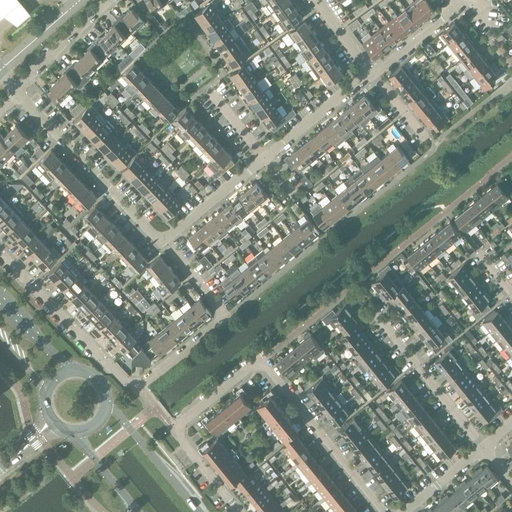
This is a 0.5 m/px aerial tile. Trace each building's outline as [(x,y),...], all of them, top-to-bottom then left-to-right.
[(0,0),(0,20),(5,16),(18,25),(31,13),(19,0),(0,0)] [(169,2),(168,0),(146,0),(155,12),(169,2)] [(271,0),(269,1),(265,5),(271,13),(276,10),(289,0),(271,0)] [(282,19),(297,8),(290,0),(289,0),(276,10),(282,19)] [(435,9),(427,0),(415,0),(414,1),(426,16),(435,9)] [(414,1),(406,8),(418,23),(426,16),(414,1)] [(365,3),(359,7),(362,11),(368,7),(365,3)] [(202,23),(216,13),(210,4),(195,14),(202,23)] [(362,11),(359,7),(353,12),(356,16),(362,11)] [(367,11),(370,15),(376,11),(373,7),(367,11)] [(122,14),(118,19),(132,33),(144,21),(132,8),(124,16),(122,14)] [(285,31),(303,18),(297,8),(282,19),(278,22),(285,31)] [(418,23),(406,8),(397,15),(409,30),(418,23)] [(370,15),(367,11),(361,16),(364,20),(370,15)] [(208,32),(223,22),(216,13),(202,23),(208,32)] [(394,17),(389,22),(401,37),(409,30),(397,15),(395,13),(392,15),(394,17)] [(348,25),(352,31),(361,24),(357,18),(348,25)] [(115,25),(107,32),(120,45),(132,33),(118,19),(113,23),(115,25)] [(305,20),(286,33),(293,43),(297,40),(311,29),(305,20)] [(214,41),(229,30),(223,22),(208,32),(214,41)] [(401,37),(389,22),(380,29),(393,43),(401,37)] [(455,22),(440,34),(447,43),(462,31),(455,22)] [(311,29),(297,40),(303,48),(318,38),(311,29)] [(380,29),(372,35),(384,50),(393,43),(380,29)] [(221,49),(235,39),(229,30),(214,41),(221,49)] [(462,31),(447,43),(454,52),(470,39),(466,34),(465,35),(462,31)] [(98,38),(93,42),(107,57),(120,45),(107,32),(100,39),(98,38)] [(502,33),(496,38),(499,41),(505,37),(502,33)] [(384,50),(372,35),(363,42),(375,57),(384,50)] [(239,36),(235,39),(221,49),(227,58),(241,48),(246,45),(239,36)] [(299,51),(305,60),(324,47),(318,38),(303,48),(299,51)] [(470,39),(454,52),(460,60),(476,48),(472,44),(474,43),(470,39)] [(83,56),(95,68),(107,57),(93,42),(89,46),(90,48),(83,56)] [(436,52),(429,43),(423,48),(430,56),(436,52)] [(324,47),(305,60),(312,69),(330,56),(324,47)] [(234,67),(248,57),(241,48),(227,58),(234,67)] [(476,48),(460,60),(467,68),(483,55),(482,56),(476,48)] [(134,53),(130,49),(126,52),(131,57),(134,53)] [(421,50),(415,54),(418,58),(424,54),(421,50)] [(483,55),(467,68),(474,77),(489,65),(486,61),(487,60),(483,55)] [(73,61),(69,66),(86,83),(90,79),(91,76),(89,74),(95,68),(83,56),(75,63),(73,61)] [(318,78),(322,75),(337,64),(330,56),(312,69),(318,78)] [(436,66),(440,63),(435,57),(431,60),(436,66)] [(425,61),(432,69),(436,66),(431,60),(430,61),(428,58),(425,61)] [(249,60),(230,73),(231,74),(237,83),(251,72),(255,70),(249,60)] [(121,71),(126,66),(121,61),(116,66),(121,71)] [(129,83),(142,71),(134,63),(121,75),(129,83)] [(404,63),(389,75),(396,84),(411,72),(404,63)] [(440,63),(436,66),(440,72),(444,69),(440,63)] [(337,64),(322,75),(329,84),(343,74),(337,64)] [(489,65),(474,77),(484,89),(496,80),(493,76),(496,74),(489,65)] [(66,72),(58,79),(71,92),(77,86),(78,88),(81,88),(86,83),(69,66),(64,70),(66,72)] [(436,66),(432,69),(437,75),(440,72),(436,66)] [(129,83),(124,88),(132,96),(137,91),(149,79),(142,71),(129,83)] [(251,72),(237,83),(243,91),(258,81),(251,72)] [(411,72),(396,84),(403,92),(418,80),(411,72)] [(446,76),(451,82),(455,79),(450,73),(446,76)] [(444,87),(448,84),(444,78),(440,81),(444,87)] [(54,91),(49,95),(58,104),(71,92),(58,79),(50,87),(54,91)] [(144,99),(157,86),(149,79),(137,91),(144,99)] [(455,79),(451,82),(457,90),(461,87),(455,79)] [(418,80),(403,92),(410,101),(425,89),(418,80)] [(258,81),(243,91),(249,100),(264,90),(258,81)] [(448,84),(444,87),(449,93),(453,89),(448,84)] [(152,107),(164,94),(157,86),(144,99),(152,107)] [(428,86),(425,89),(410,101),(417,109),(432,97),(435,94),(428,86)] [(473,102),(461,87),(457,90),(469,105),(473,102)] [(264,90),(249,100),(256,109),(270,99),(264,90)] [(159,114),(172,102),(164,94),(152,107),(159,114)] [(365,94),(356,101),(367,115),(370,118),(379,111),(376,108),(365,94)] [(432,97),(417,109),(424,118),(439,105),(432,97)] [(270,99),(256,109),(262,118),(277,107),(270,99)] [(356,101),(348,108),(359,122),(362,126),(371,119),(370,118),(367,115),(356,101)] [(467,107),(462,101),(459,104),(463,110),(467,107)] [(75,115),(84,106),(80,102),(71,111),(75,115)] [(167,122),(180,110),(172,102),(159,114),(167,122)] [(439,105),(424,118),(431,126),(434,124),(437,127),(449,118),(445,113),(450,109),(443,102),(439,105)] [(75,120),(82,128),(95,116),(99,113),(91,104),(75,120)] [(277,107),(262,118),(269,127),(283,117),(286,121),(297,113),(293,109),(283,116),(277,107)] [(173,121),(181,129),(194,116),(186,108),(173,121)] [(350,128),(359,122),(348,108),(339,115),(350,128)] [(354,132),(350,128),(339,115),(331,121),(345,139),(354,132)] [(82,128),(90,136),(103,124),(95,116),(82,128)] [(184,141),(189,136),(201,124),(194,116),(181,129),(177,133),(184,141)] [(107,120),(103,124),(90,136),(97,144),(110,131),(115,127),(107,120)] [(326,132),(334,142),(337,146),(345,139),(331,121),(322,128),(326,132)] [(9,132),(21,144),(29,137),(17,124),(9,132)] [(201,124),(189,136),(196,144),(209,132),(201,124)] [(334,142),(326,132),(322,128),(314,135),(325,149),(334,142)] [(0,137),(14,152),(21,144),(9,132),(4,136),(0,131),(0,137)] [(97,144),(105,152),(118,139),(110,131),(97,144)] [(196,144),(204,152),(216,139),(209,132),(196,144)] [(317,156),(325,149),(314,135),(306,142),(317,156)] [(0,153),(6,159),(14,152),(0,137),(0,153)] [(105,152),(112,159),(125,147),(118,139),(105,152)] [(211,160),(224,147),(216,139),(204,152),(211,160)] [(308,162),(317,156),(306,142),(297,148),(308,162)] [(125,147),(112,159),(120,167),(136,152),(128,144),(125,147)] [(389,152),(402,168),(408,163),(406,161),(409,159),(398,145),(389,152)] [(36,160),(45,151),(40,147),(32,155),(36,160)] [(211,160),(207,164),(214,171),(212,173),(213,176),(216,179),(229,168),(235,163),(230,158),(232,155),(224,147),(211,160)] [(300,169),(308,162),(297,148),(288,156),(300,169)] [(42,174),(59,157),(51,149),(35,166),(42,174)] [(396,173),(402,168),(389,152),(381,159),(392,173),(394,171),(396,173)] [(369,162),(385,181),(391,177),(390,175),(392,173),(381,159),(377,155),(369,162)] [(54,178),(67,165),(59,157),(42,174),(50,181),(54,178)] [(135,157),(122,170),(130,178),(143,165),(135,157)] [(379,186),(385,181),(369,162),(360,168),(375,187),(378,185),(379,186)] [(24,163),(18,168),(22,173),(28,167),(24,163)] [(61,185),(74,173),(67,165),(54,178),(61,185)] [(143,165),(130,178),(138,185),(151,173),(143,165)] [(375,187),(360,168),(352,175),(368,195),(374,190),(373,189),(375,187)] [(69,193),(82,181),(74,173),(61,185),(69,193)] [(151,173),(138,185),(145,193),(158,181),(151,173)] [(316,182),(321,178),(317,174),(312,178),(316,182)] [(306,175),(300,179),(308,188),(313,184),(306,175)] [(362,200),(368,195),(352,175),(348,179),(351,183),(347,186),(358,200),(361,198),(362,200)] [(202,190),(202,189),(205,187),(198,180),(195,183),(202,190)] [(69,193),(65,197),(73,205),(76,201),(89,188),(82,181),(69,193)] [(158,181),(145,193),(153,201),(166,189),(158,181)] [(248,188),(259,202),(268,195),(257,181),(248,188)] [(498,182),(489,189),(501,204),(510,197),(498,182)] [(358,200),(347,186),(339,193),(351,209),(357,204),(356,202),(358,200)] [(84,209),(97,197),(89,188),(76,201),(84,209)] [(251,209),(259,202),(248,188),(240,195),(251,209)] [(166,189),(153,201),(160,209),(173,196),(166,189)] [(481,196),(493,211),(501,204),(489,189),(481,196)] [(0,206),(9,199),(1,191),(0,192),(0,206)] [(345,213),(351,209),(339,193),(330,200),(342,214),(344,212),(345,213)] [(243,216),(251,209),(240,195),(231,202),(243,216)] [(173,196),(160,209),(168,217),(181,205),(173,196)] [(481,196),(472,203),(484,218),(493,211),(481,196)] [(0,221),(16,206),(9,199),(0,206),(0,221)] [(339,216),(342,214),(330,200),(322,207),(335,222),(340,217),(339,216)] [(231,202),(223,209),(234,222),(237,226),(245,219),(243,216),(231,202)] [(319,203),(311,210),(324,228),(327,225),(329,227),(335,222),(322,207),(319,203)] [(472,203),(464,210),(476,225),(484,218),(472,203)] [(96,205),(83,217),(91,225),(103,213),(96,205)] [(7,230),(20,218),(24,214),(16,206),(0,221),(0,228),(3,226),(7,230)] [(226,229),(234,222),(223,209),(215,215),(226,229)] [(455,217),(467,232),(476,225),(464,210),(455,217)] [(90,225),(87,229),(95,237),(95,236),(98,233),(111,221),(103,213),(91,225),(90,225)] [(228,232),(226,229),(215,215),(206,222),(217,236),(220,239),(228,232)] [(5,241),(8,244),(27,226),(20,218),(7,230),(12,235),(5,241)] [(300,225),(312,240),(318,235),(317,234),(320,231),(309,218),(300,225)] [(103,244),(118,229),(111,221),(98,233),(95,236),(103,244)] [(306,245),(312,240),(300,225),(297,221),(293,225),(295,228),(291,231),(303,245),(305,243),(306,245)] [(451,221),(442,228),(454,242),(462,235),(451,221)] [(209,243),(217,236),(206,222),(198,229),(209,243)] [(45,230),(48,233),(54,227),(50,224),(45,230)] [(18,241),(22,246),(35,233),(27,226),(8,244),(11,247),(18,241)] [(454,242),(442,228),(433,235),(445,249),(454,242)] [(113,249),(126,236),(118,229),(103,244),(102,244),(110,252),(113,249)] [(209,243),(198,229),(189,236),(200,250),(209,243)] [(300,247),(303,245),(291,231),(283,238),(295,254),(301,249),(300,247)] [(20,257),(23,260),(42,241),(35,233),(22,246),(27,250),(20,257)] [(437,256),(445,249),(433,235),(425,241),(437,256)] [(126,236),(113,249),(121,257),(133,244),(126,236)] [(289,258),(295,254),(283,238),(275,245),(286,259),(288,257),(289,258)] [(33,257),(37,261),(50,249),(42,241),(23,260),(26,263),(33,257)] [(437,256),(425,241),(417,248),(428,263),(437,256)] [(133,244),(121,257),(128,264),(141,252),(133,244)] [(283,261),(286,259),(275,245),(270,249),(268,246),(267,246),(264,249),(279,267),(285,262),(283,261)] [(420,270),(428,263),(417,248),(408,255),(420,270)] [(45,269),(58,257),(50,249),(37,261),(45,269)] [(255,255),(269,272),(271,270),(273,272),(279,267),(264,249),(255,255)] [(504,253),(501,256),(502,258),(504,260),(507,257),(511,255),(507,251),(504,253)] [(141,252),(128,264),(136,272),(149,260),(141,252)] [(154,275),(167,264),(160,255),(147,266),(154,275)] [(200,259),(208,269),(213,265),(205,255),(200,259)] [(267,274),(269,272),(255,255),(247,262),(249,265),(262,281),(268,276),(267,274)] [(53,278),(47,284),(50,287),(73,265),(65,257),(61,261),(48,273),(53,278)] [(160,284),(174,272),(167,264),(154,275),(160,284)] [(381,275),(371,283),(379,292),(393,280),(398,276),(388,264),(378,272),(381,275)] [(464,264),(449,276),(456,285),(471,273),(464,264)] [(73,265),(50,287),(53,291),(59,284),(64,289),(80,273),(73,265)] [(112,265),(106,271),(110,275),(116,269),(112,265)] [(256,286),(262,281),(249,265),(241,272),(252,286),(255,284),(256,286)] [(238,268),(229,275),(245,294),(251,290),(250,288),(252,286),(241,272),(238,268)] [(68,293),(62,300),(65,303),(84,284),(88,280),(81,272),(80,273),(64,289),(68,293)] [(163,296),(181,281),(174,272),(160,284),(156,287),(163,296)] [(471,273),(456,285),(463,293),(477,281),(471,273)] [(229,275),(220,282),(235,300),(238,298),(239,299),(245,294),(229,275)] [(400,288),(393,280),(379,292),(386,301),(389,298),(389,297),(400,288)] [(477,281),(463,293),(470,302),(484,290),(477,281)] [(84,284),(65,303),(68,306),(74,300),(79,304),(92,292),(84,284)] [(396,306),(411,294),(403,285),(400,288),(389,297),(389,298),(396,306)] [(484,290),(470,302),(474,308),(473,309),(472,313),(477,319),(478,319),(491,308),(487,302),(491,298),(484,290)] [(92,292),(79,304),(83,309),(77,315),(80,318),(99,300),(92,292)] [(132,300),(136,304),(140,300),(144,297),(140,292),(135,296),(132,300)] [(403,314),(417,302),(411,294),(396,306),(403,314)] [(192,306),(204,321),(210,316),(209,315),(212,312),(201,298),(192,306)] [(99,300),(80,318),(83,322),(89,315),(94,320),(107,308),(99,300)] [(147,308),(140,300),(136,304),(143,311),(147,308)] [(409,322),(424,311),(417,302),(403,314),(409,322)] [(346,304),(336,312),(333,309),(322,318),(326,323),(328,323),(330,322),(334,328),(338,324),(353,313),(346,304)] [(136,310),(131,305),(127,309),(132,313),(136,310)] [(183,312),(195,326),(197,324),(198,326),(204,321),(192,306),(183,312)] [(107,308),(94,320),(98,325),(92,331),(95,334),(114,315),(107,308)] [(416,331),(431,319),(424,311),(409,322),(416,331)] [(490,331),(505,319),(497,311),(483,323),(490,331)] [(175,319),(188,335),(193,330),(192,328),(195,326),(183,312),(175,319)] [(356,324),(360,321),(353,313),(338,324),(345,332),(345,333),(356,324)] [(114,315),(95,334),(98,337),(104,331),(109,335),(122,323),(114,315)] [(447,320),(450,325),(452,325),(457,321),(452,315),(447,320)] [(167,326),(178,340),(180,338),(182,339),(188,335),(175,319),(167,326)] [(423,339),(438,327),(431,319),(416,331),(423,339)] [(497,340),(511,328),(505,319),(490,331),(497,340)] [(124,321),(122,323),(109,335),(113,340),(107,346),(110,349),(129,331),(132,328),(124,321)] [(348,344),(363,332),(356,324),(345,333),(345,332),(341,335),(348,344)] [(158,333),(171,348),(177,343),(175,342),(178,340),(167,326),(158,333)] [(444,332),(443,333),(438,327),(423,339),(430,348),(431,347),(436,353),(453,339),(447,332),(444,332)] [(503,348),(511,341),(511,328),(497,340),(503,348)] [(466,333),(471,340),(475,344),(478,341),(475,337),(469,330),(466,333)] [(129,331),(110,349),(113,353),(119,346),(124,351),(136,338),(129,331)] [(305,339),(302,341),(314,355),(316,358),(325,351),(309,331),(304,335),(304,337),(305,339)] [(355,353),(370,341),(363,332),(348,344),(355,353)] [(150,339),(161,353),(163,351),(165,353),(171,348),(158,333),(150,339)] [(136,338),(124,351),(127,348),(133,354),(132,360),(142,361),(143,345),(136,338)] [(143,345),(142,361),(151,361),(152,355),(158,350),(161,354),(161,353),(150,339),(143,345)] [(302,341),(294,347),(306,362),(314,355),(302,341)] [(362,361),(376,349),(370,341),(355,353),(362,361)] [(510,356),(511,355),(511,341),(503,348),(510,356)] [(442,370),(457,358),(461,355),(452,344),(444,350),(446,352),(435,361),(442,370)] [(306,362),(294,347),(286,354),(297,369),(306,362)] [(361,360),(357,364),(364,372),(368,369),(369,369),(383,358),(376,349),(362,361),(361,360)] [(297,369),(286,354),(283,357),(281,354),(275,359),(291,379),(299,372),(297,369)] [(375,378),(390,366),(383,358),(369,369),(375,378)] [(449,378),(464,366),(457,358),(442,370),(449,378)] [(486,362),(489,366),(494,362),(491,358),(486,362)] [(390,366),(375,378),(382,387),(397,375),(390,366)] [(456,387),(471,375),(464,366),(449,378),(456,387)] [(471,375),(456,387),(463,395),(477,383),(471,375)] [(323,378),(308,390),(315,399),(330,387),(323,378)] [(357,378),(354,381),(361,390),(364,387),(357,378)] [(401,380),(387,391),(394,400),(408,388),(401,380)] [(477,383),(463,395),(470,403),(484,391),(477,383)] [(224,406),(239,424),(243,420),(239,416),(252,405),(246,398),(249,395),(242,386),(237,390),(239,393),(224,406)] [(330,387),(315,399),(322,407),(337,395),(330,387)] [(408,388),(394,400),(400,409),(415,397),(408,388)] [(263,422),(267,427),(285,412),(272,397),(275,395),(271,389),(262,397),(265,400),(257,406),(268,419),(263,422)] [(484,391),(470,403),(476,412),(491,400),(484,391)] [(337,395),(322,407),(329,416),(343,404),(337,395)] [(415,397),(400,409),(407,417),(422,405),(415,397)] [(491,400),(476,412),(484,421),(488,417),(491,421),(504,410),(494,397),(491,400)] [(343,404),(329,416),(336,424),(350,412),(343,404)] [(422,405),(407,417),(414,425),(429,414),(422,405)] [(235,427),(239,424),(224,406),(209,418),(207,415),(202,419),(209,428),(212,425),(218,433),(231,423),(235,427)] [(285,412),(267,427),(269,430),(274,426),(288,444),(297,436),(294,433),(301,427),(297,422),(294,424),(285,412)] [(429,414),(414,425),(421,434),(435,422),(429,414)] [(347,438),(362,426),(354,417),(340,429),(347,438)] [(435,422),(421,434),(428,442),(442,430),(435,422)] [(362,426),(347,438),(354,446),(368,435),(362,426)] [(442,430),(428,442),(434,451),(449,439),(442,430)] [(368,435),(354,446),(360,455),(375,443),(368,435)] [(304,445),(297,436),(288,444),(283,447),(290,456),(304,445)] [(206,451),(218,466),(236,451),(233,447),(228,451),(218,438),(210,444),(208,441),(199,448),(203,453),(206,451)] [(449,439),(434,451),(441,459),(456,448),(449,439)] [(375,443),(360,455),(367,463),(382,451),(375,443)] [(297,464),(311,453),(304,445),(290,456),(296,463),(291,467),(293,470),(298,466),(297,464)] [(229,485),(236,480),(239,483),(248,476),(235,459),(239,455),(236,451),(218,466),(228,478),(225,481),(229,485)] [(382,451),(367,463),(374,472),(389,460),(382,451)] [(318,462),(311,453),(297,464),(298,466),(304,473),(318,462)] [(389,460),(374,472),(381,480),(395,468),(389,460)] [(324,470),(318,462),(304,473),(310,480),(304,484),(306,487),(312,483),(311,481),(324,470)] [(476,470),(489,485),(497,478),(487,465),(483,469),(481,466),(476,470)] [(395,468),(381,480),(388,488),(402,477),(395,468)] [(331,478),(324,470),(311,481),(312,483),(318,489),(331,478)] [(470,479),(480,492),(489,485),(476,470),(471,474),(473,476),(470,479)] [(253,472),(248,476),(239,483),(246,492),(260,481),(263,479),(261,477),(258,479),(253,472)] [(402,477),(388,488),(395,497),(409,485),(402,477)] [(338,487),(331,478),(318,489),(323,496),(318,501),(320,504),(326,499),(324,498),(338,487)] [(460,484),(472,499),(480,492),(470,479),(466,482),(465,480),(460,484)] [(260,481),(246,492),(253,500),(266,489),(265,488),(260,481)] [(266,489),(253,500),(260,509),(273,498),(268,491),(273,486),(271,483),(265,488),(266,489)] [(453,493),(463,506),(472,499),(460,484),(455,488),(456,490),(453,493)] [(345,495),(338,487),(324,498),(326,499),(331,506),(345,495)] [(443,498),(454,511),(455,511),(463,506),(453,493),(449,496),(448,494),(443,498)] [(341,511),(352,504),(345,495),(331,506),(335,511),(341,511)] [(273,498),(260,509),(262,511),(272,511),(280,506),(279,505),(273,498)] [(436,507),(440,511),(454,511),(443,498),(438,502),(439,504),(436,507)] [(280,506),(272,511),(284,511),(281,508),(287,503),(284,500),(279,505),(280,506)]
